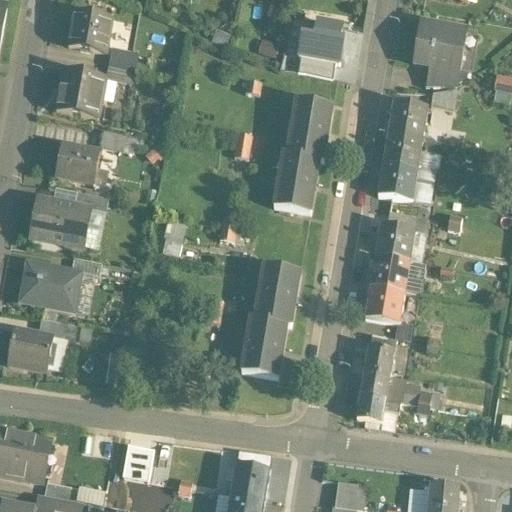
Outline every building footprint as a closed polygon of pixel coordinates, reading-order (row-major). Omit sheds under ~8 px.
[(113,24),(74,17),(68,53),(106,60),(113,24)] [(460,33),(421,27),(413,69),(435,73),(459,77),(459,75),(462,57),(456,56),(460,33)] [(301,65),(335,72),(339,73),(347,37),(305,28),(298,64),(301,65)] [(106,60),(104,72),(133,77),(136,65),(106,60)] [(298,81),(332,88),(335,72),(301,65),(298,81)] [(104,72),(102,83),(105,84),(131,89),(133,77),(104,72)] [(459,77),(435,73),(432,94),(456,94),(466,86),(467,76),(459,75),(459,77)] [(102,83),(64,76),(56,116),(97,123),(105,84),(102,83)] [(262,91),(249,88),(247,100),(260,103),(262,91)] [(511,97),(496,94),(494,105),(510,107),(511,97)] [(457,95),(433,100),(431,113),(454,117),(457,95)] [(296,109),(287,162),(284,161),(275,215),(310,221),(319,169),(323,170),(332,116),(296,109)] [(428,115),(395,110),(390,142),(422,147),(428,115)] [(135,144),(103,138),(100,154),(132,160),(135,144)] [(253,144),(239,142),(235,165),(249,167),(253,144)] [(422,147),(390,142),(385,172),(418,177),(422,147)] [(475,148),(463,146),(462,153),(474,155),(475,148)] [(99,159),(61,152),(55,183),(93,191),(99,159)] [(474,155),(462,153),(461,160),(472,162),(474,155)] [(418,177),(385,172),(380,203),(412,208),(418,177)] [(76,199),(73,213),(89,216),(89,218),(105,221),(108,205),(76,199)] [(56,209),(39,206),(32,240),(63,246),(62,252),(82,256),(89,218),(89,216),(73,213),(68,212),(68,215),(56,212),(56,209)] [(98,259),(105,221),(89,218),(82,256),(98,259)] [(417,223),(389,219),(387,232),(414,237),(417,223)] [(206,234),(222,236),(224,225),(208,222),(206,234)] [(463,224),(450,222),(449,229),(462,231),(463,224)] [(238,227),(224,225),(222,236),(220,247),(234,249),(238,227)] [(462,231),(449,229),(448,236),(461,238),(462,231)] [(184,233),(172,231),(169,252),(180,254),(184,233)] [(387,232),(383,232),(378,264),(411,269),(416,237),(387,232)] [(411,269),(378,264),(373,294),(406,299),(411,269)] [(75,265),(72,276),(82,278),(81,280),(94,282),(99,283),(101,270),(75,265)] [(72,276),(29,268),(22,306),(45,310),(44,314),(74,320),(81,280),(82,278),(72,276)] [(265,274),(256,326),(251,325),(242,379),(278,385),(287,333),(291,334),(300,280),(265,274)] [(454,276),(442,274),(440,281),(453,282),(454,276)] [(87,322),(94,282),(81,280),(74,320),(87,322)] [(406,299),(373,294),(368,325),(400,330),(406,299)] [(224,309),(210,306),(206,329),(220,332),(224,309)] [(66,330),(42,326),(39,340),(53,343),(53,345),(63,347),(66,330)] [(39,340),(15,336),(8,372),(46,379),(53,345),(53,343),(39,340)] [(398,345),(374,341),(372,353),(396,357),(398,345)] [(442,345),(430,343),(429,351),(441,353),(442,345)] [(441,353),(429,351),(428,357),(440,360),(441,353)] [(372,353),(371,353),(366,378),(391,382),(396,357),(372,353)] [(129,391),(132,358),(113,357),(110,389),(129,391)] [(212,373),(199,371),(196,384),(210,386),(212,373)] [(391,382),(366,378),(362,402),(387,405),(391,382)] [(387,405),(362,402),(358,425),(383,429),(387,405)] [(432,405),(420,403),(419,410),(431,412),(432,405)] [(431,412),(419,410),(418,417),(429,419),(431,412)] [(48,446),(0,437),(0,481),(41,489),(48,446)] [(123,485),(148,489),(153,459),(128,455),(123,485)] [(270,477),(236,471),(230,503),(264,509),(270,477)] [(193,490),(181,488),(180,494),(192,496),(193,490)] [(43,489),(41,502),(70,507),(72,494),(43,489)] [(363,511),(366,492),(338,489),(334,511),(363,511)] [(456,511),(458,493),(429,491),(427,511),(456,511)] [(192,496),(180,494),(179,501),(191,503),(192,496)] [(68,511),(70,507),(41,502),(39,511),(68,511)] [(263,511),(264,509),(230,503),(228,511),(263,511)]
